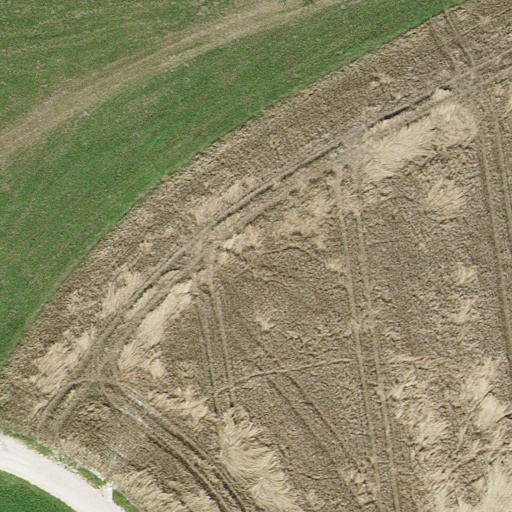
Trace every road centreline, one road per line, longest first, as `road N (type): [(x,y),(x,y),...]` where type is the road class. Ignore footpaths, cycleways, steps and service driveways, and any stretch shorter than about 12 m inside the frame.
road 1 (track): [(0,134),(284,0)]
road 2 (track): [(110,511),(95,491),(0,454)]
